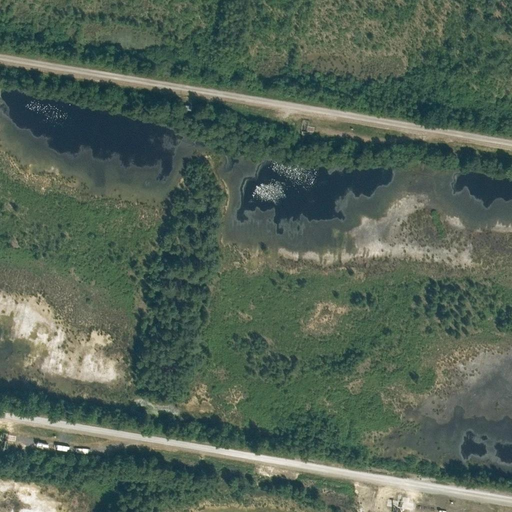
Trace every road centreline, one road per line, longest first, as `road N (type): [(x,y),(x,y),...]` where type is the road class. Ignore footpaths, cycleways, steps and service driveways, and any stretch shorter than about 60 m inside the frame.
road 1 (track): [(511,497),(0,409)]
road 2 (track): [(0,52),(511,139)]
road 3 (track): [(440,127),(366,137),(317,128)]
